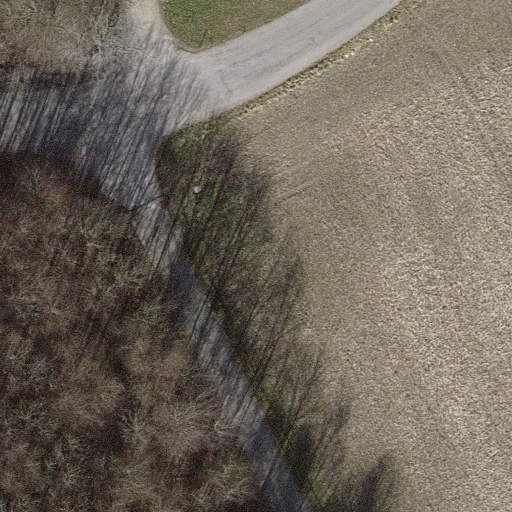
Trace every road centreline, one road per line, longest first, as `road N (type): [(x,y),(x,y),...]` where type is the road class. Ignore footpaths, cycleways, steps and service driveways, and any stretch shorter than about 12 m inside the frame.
road 1 (track): [(298,511),(170,267),(127,170),(114,113)]
road 2 (unclassified): [(0,122),(114,113),(170,96),(256,62),(362,0)]
